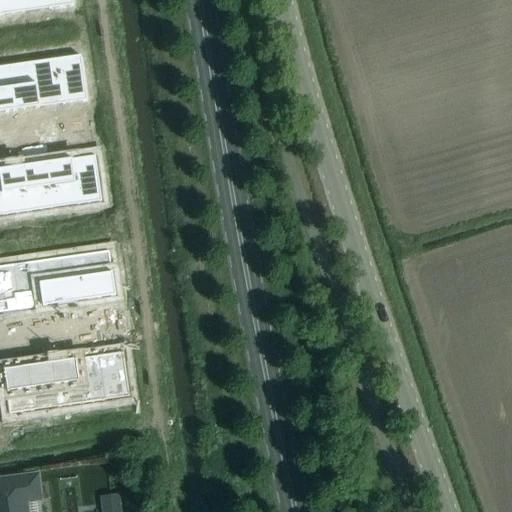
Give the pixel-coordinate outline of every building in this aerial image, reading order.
[(21,0),(0,0),(0,16),(0,17),(24,13),(21,0)] [(46,0),(21,0),(24,13),(48,10),(46,0)] [(71,0),(46,0),(48,10),(72,6),(71,0)] [(61,22),(50,24),(51,32),(62,30),(61,22)] [(37,26),(26,28),(27,36),(39,34),(37,26)] [(26,28),(14,29),(15,37),(27,36),(26,28)] [(63,36),(52,37),(53,45),(64,44),(63,36)] [(52,37),(40,39),(41,47),(53,45),(52,37)] [(16,43),(4,44),(5,52),(17,51),(16,43)] [(79,56),(55,60),(61,105),(86,102),(79,56)] [(55,60),(31,63),(38,109),(61,105),(55,60)] [(31,63),(7,67),(14,112),(38,109),(31,63)] [(7,67),(0,67),(0,113),(14,112),(7,67)] [(94,157),(69,161),(76,206),(100,202),(94,157)] [(69,161),(45,164),(52,209),(76,206),(69,161)] [(45,164),(22,168),(28,213),(52,209),(45,164)] [(22,168),(0,170),(0,185),(4,216),(28,213),(22,168)] [(89,219),(78,220),(79,228),(91,227),(89,219)] [(66,222),(54,224),(55,232),(67,230),(66,222)] [(54,224),(42,225),(44,233),(55,232),(54,224)] [(30,227),(18,229),(19,237),(31,235),(30,227)] [(91,232),(80,234),(81,242),(92,240),(91,232)] [(68,236),(56,237),(57,245),(69,244),(68,236)] [(56,237),(44,239),(46,247),(57,245),(56,237)] [(20,242),(8,244),(10,252),(21,250),(20,242)] [(8,244),(0,245),(0,253),(10,252),(8,244)] [(108,253),(83,256),(89,301),(114,298),(108,253)] [(83,256),(59,260),(66,305),(89,301),(83,256)] [(59,260),(35,263),(42,308),(66,305),(59,260)] [(35,263),(12,266),(18,312),(42,308),(35,263)] [(12,266),(0,268),(0,314),(18,312),(12,266)] [(122,353),(97,357),(104,402),(129,398),(122,353)] [(97,357),(74,360),(80,405),(104,402),(97,357)] [(74,360),(50,364),(56,409),(80,405),(74,360)] [(50,364),(26,367),(33,412),(56,409),(50,364)] [(26,367),(1,371),(8,416),(33,412),(26,367)] [(117,414),(106,416),(107,424),(119,422),(117,414)] [(106,416),(94,418),(95,426),(107,424),(106,416)] [(70,421),(58,423),(60,431),(71,429),(70,421)] [(46,425),(35,426),(36,434),(47,433),(46,425)] [(35,426),(23,428),(24,436),(36,434),(35,426)] [(0,511),(20,511),(20,503),(37,501),(34,477),(37,477),(37,476),(0,480),(0,511)]
